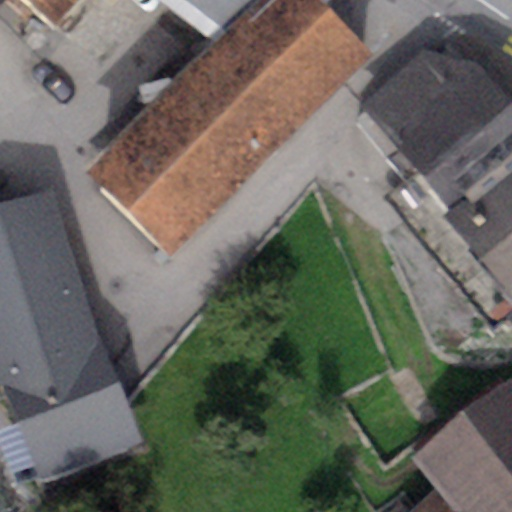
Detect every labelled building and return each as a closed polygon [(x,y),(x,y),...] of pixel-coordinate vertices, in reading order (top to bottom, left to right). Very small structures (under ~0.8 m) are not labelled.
[(6,0),(56,41),(91,0),(6,0)] [(273,0),(231,48),(86,188),(171,272),(371,63),(309,0),(273,0)] [(170,0),(231,48),(273,0),(170,0)] [(423,54),(361,114),(454,219),(511,171),(511,111),(479,73),(423,54)] [(511,171),(454,219),(442,228),(511,313),(511,171)] [(46,197),(0,213),(0,368),(44,489),(140,449),(46,197)] [(510,511),(511,387),(511,386),(409,465),(435,497),(418,511),(510,511)]
